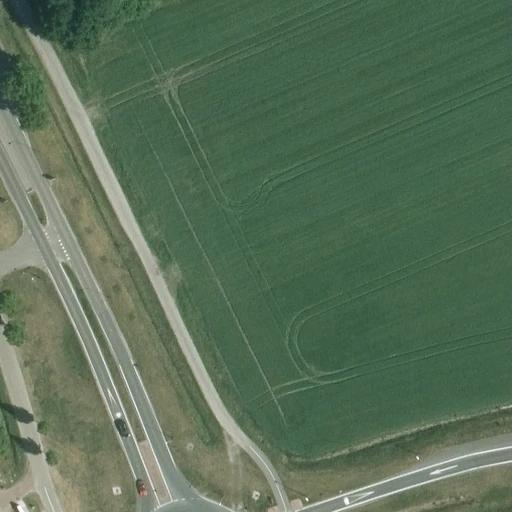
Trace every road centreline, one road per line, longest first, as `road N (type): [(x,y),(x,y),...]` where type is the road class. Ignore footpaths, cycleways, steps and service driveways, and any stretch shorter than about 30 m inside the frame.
road 1 (secondary): [(185,507),(63,235)]
road 2 (secondary): [(44,248),(152,511)]
road 3 (unclassified): [(133,230),(14,0)]
road 4 (trunk): [(511,455),(321,511)]
road 5 (unclassified): [(0,334),(52,511)]
road 6 (secondary): [(63,235),(0,102)]
